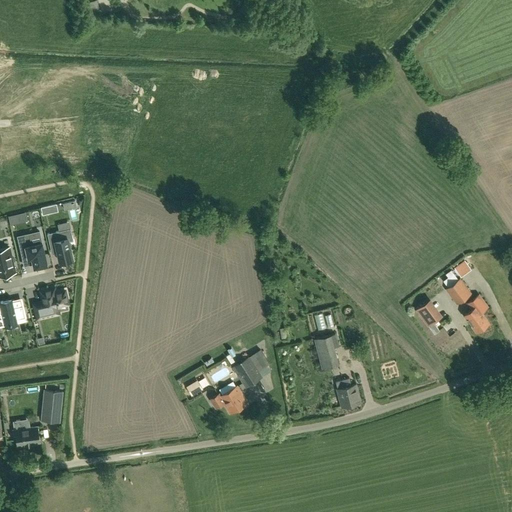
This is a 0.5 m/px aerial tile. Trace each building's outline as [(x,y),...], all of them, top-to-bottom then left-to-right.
[(96,1),(88,3),(90,13),(99,11),(96,1)] [(42,215),(49,213),(47,206),(40,207),(42,215)] [(16,213),(8,215),(8,216),(10,224),(18,222),(16,214),(16,213)] [(73,240),(71,228),(47,233),(51,248),(56,247),(60,261),(64,260),(64,262),(71,261),(71,258),(72,258),(68,241),(73,240)] [(29,234),(17,236),(22,260),(32,258),(34,267),(36,267),(36,268),(46,266),(45,264),(47,264),(41,240),(31,242),(29,234)] [(0,274),(15,272),(9,247),(0,249),(0,274)] [(458,280),(446,289),(457,303),(471,292),(461,278),(458,280)] [(37,318),(49,315),(59,313),(57,307),(57,306),(68,304),(65,290),(55,293),(54,289),(54,288),(49,289),(41,291),(43,301),(33,303),(34,307),(37,318)] [(473,317),(481,311),(487,306),(479,294),(468,302),(472,308),(469,311),(473,317)] [(24,319),(25,319),(22,305),(14,307),(13,304),(12,300),(12,298),(11,298),(12,298),(9,299),(0,301),(0,300),(0,302),(1,305),(0,304),(0,325),(5,324),(6,327),(6,326),(6,324),(17,321),(17,324),(18,324),(18,322),(17,319),(24,317),(24,319)] [(417,309),(428,324),(442,314),(430,299),(417,309)] [(489,322),(481,311),(473,317),(469,311),(465,314),(477,331),(480,329),(481,330),(483,331),(487,328),(487,326),(486,324),(489,322)] [(282,340),(291,338),(289,326),(279,328),(282,340)] [(335,333),(314,338),(321,368),(339,364),(334,347),(339,346),(335,333)] [(261,350),(251,356),(234,367),(246,387),(263,377),(259,370),(270,364),(261,350)] [(356,384),(351,385),(349,377),(336,381),(337,388),(342,407),(361,402),(356,384)] [(186,386),(191,396),(203,389),(197,379),(186,386)] [(233,398),(242,393),(238,386),(220,396),(219,394),(211,399),(217,408),(224,404),(230,400),(231,402),(234,400),(233,398)] [(62,391),(44,390),(42,419),(59,421),(62,391)] [(230,400),(224,404),(231,414),(239,408),(241,410),(246,407),(246,404),(249,403),(242,393),(233,398),(234,400),(231,402),(230,400)] [(37,426),(13,430),(14,438),(16,437),(17,445),(25,444),(25,445),(33,444),(33,443),(40,442),(37,426)]
